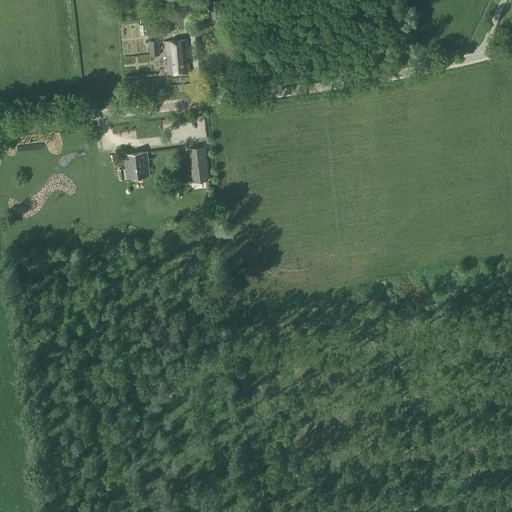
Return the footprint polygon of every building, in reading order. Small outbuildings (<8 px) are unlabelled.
[(219,0),(210,1),(212,18),(222,17),(220,0),(219,0)] [(165,42),(168,74),(189,72),(186,40),(165,42)] [(148,42),(150,56),(159,55),(157,41),(148,42)] [(203,147),(188,149),(192,183),(207,181),(203,147)] [(142,153),(114,157),(117,179),(145,175),(142,153)]
